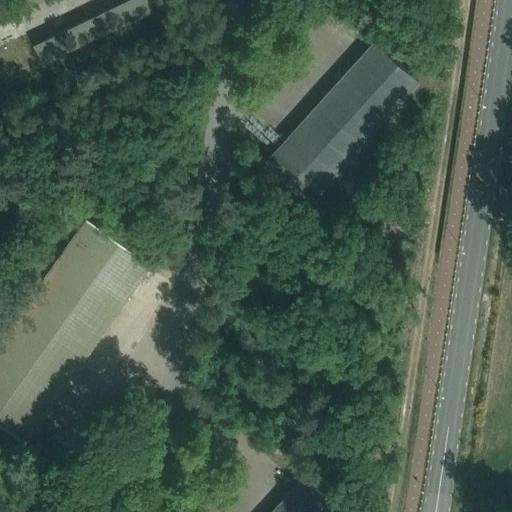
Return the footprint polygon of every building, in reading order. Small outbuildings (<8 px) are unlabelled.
[(150,0),(123,0),(34,43),(43,62),(154,8),(150,0)] [(330,12),(324,20),(343,35),(349,27),(330,12)] [(365,51),(277,148),(267,160),(311,199),(419,79),(375,40),(365,51)] [(151,261),(86,215),(0,337),(0,420),(26,439),(151,261)] [(297,483),(270,511),(348,511),(306,473),(297,483)]
